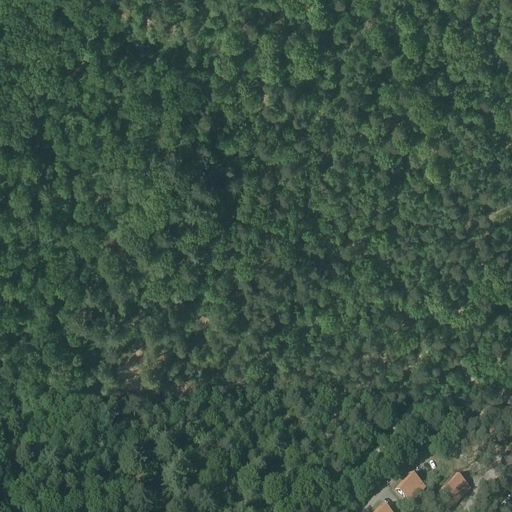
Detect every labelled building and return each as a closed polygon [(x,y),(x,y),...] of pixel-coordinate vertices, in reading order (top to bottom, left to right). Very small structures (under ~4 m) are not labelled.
[(500,396),(511,403),(511,381),(510,380),(500,396)] [(511,455),(502,455),(500,469),(511,469),(511,455)] [(412,493),(416,497),(423,489),(408,476),(395,491),(405,501),(412,493)] [(457,494),(461,498),(468,490),(454,477),(440,492),(451,502),(457,494)] [(511,511),(511,501),(502,511),(511,511)]
